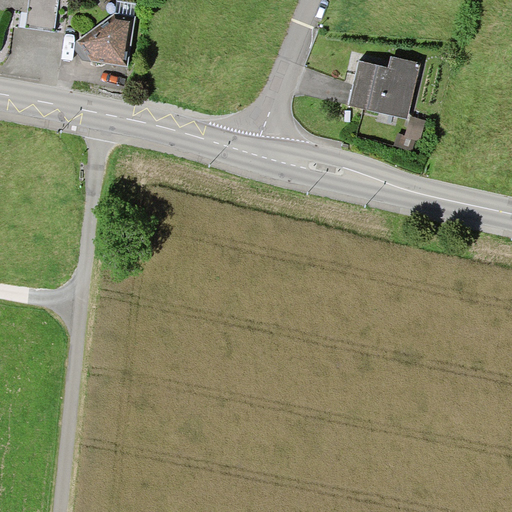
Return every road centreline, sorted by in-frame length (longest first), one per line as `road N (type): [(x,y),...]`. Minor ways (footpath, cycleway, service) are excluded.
road 1 (track): [(60,511),(103,113)]
road 2 (tertiary): [(0,96),(259,153)]
road 3 (tertiary): [(259,153),(511,214)]
road 4 (residential): [(259,153),(314,0)]
